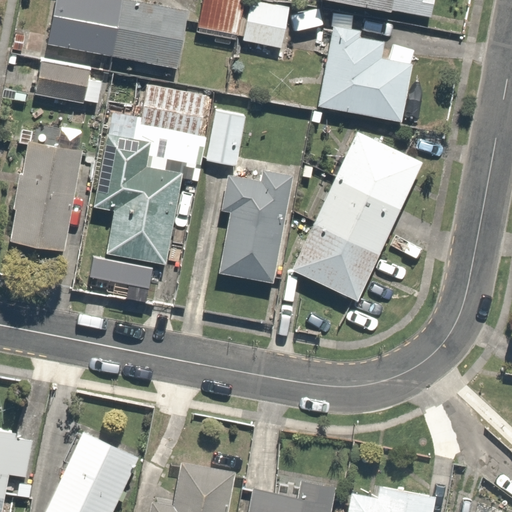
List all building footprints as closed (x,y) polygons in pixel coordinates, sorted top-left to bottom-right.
[(183,0),(52,0),(44,52),(179,67),(183,0)] [(234,0),(201,0),(198,27),(230,32),(234,0)] [(287,4),(270,0),(245,0),(238,37),(278,46),(287,4)] [(387,0),(339,0),(385,9),(387,0)] [(385,40),(333,22),(317,109),(405,121),(398,63),(381,56),(385,40)] [(90,62),(35,53),(28,91),(84,100),(90,62)] [(208,92),(142,80),(133,126),(199,138),(208,92)] [(243,110),(209,105),(201,156),(235,161),(243,110)] [(147,141),(99,131),(83,251),(164,262),(182,174),(146,168),(147,141)] [(81,144),(24,132),(2,243),(61,249),(81,144)] [(420,165),(354,133),(289,269),(355,301),(420,165)] [(290,175),(227,172),(207,279),(273,287),(290,175)] [(0,511),(19,511),(36,436),(0,428),(0,511)] [(112,511),(137,457),(80,432),(44,511),(112,511)] [(226,511),(235,471),(178,459),(170,494),(143,493),(142,511),(226,511)] [(435,511),(438,500),(353,483),(347,511),(435,511)] [(329,511),(332,501),(254,487),(249,511),(329,511)]
